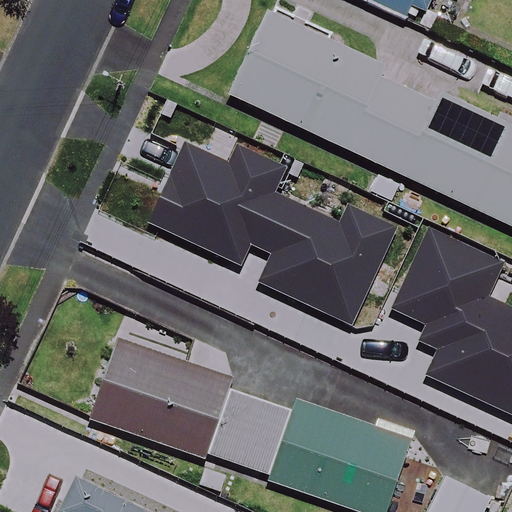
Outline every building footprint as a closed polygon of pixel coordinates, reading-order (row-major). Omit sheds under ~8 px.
[(511,0),(362,0),(362,2),(424,29),(436,0),(511,0)] [(511,128),(270,16),(231,99),(511,229),(511,128)] [(347,270),(372,214),(293,179),(285,198),(231,175),(203,240),(218,247),(204,277),(321,329),(339,287),(362,288),(362,289),(361,291),(447,328),(482,248),(396,211),(370,269),(347,270)] [(265,480),(291,413),(229,390),(232,383),(123,342),(93,421),(207,464),(209,459),(265,480)] [(371,417),(368,426),(296,399),(291,413),(265,480),(349,511),(388,511),(418,434),(371,417)] [(478,511),(485,496),(443,477),(427,511),(478,511)] [(131,511),(76,486),(65,507),(56,503),(52,511),(131,511)]
